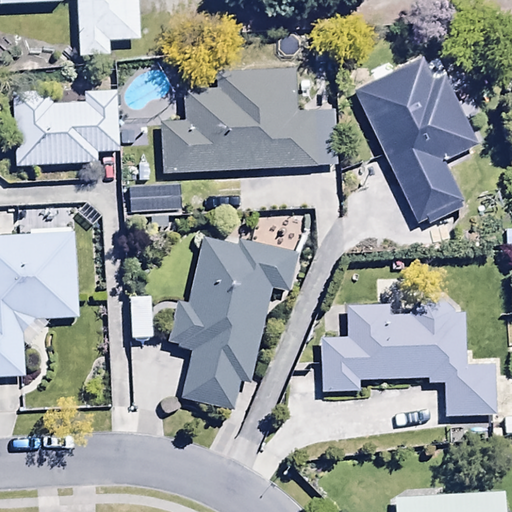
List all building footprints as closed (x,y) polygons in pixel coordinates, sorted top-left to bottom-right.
[(157,0),(72,0),(75,37),(160,32),(157,0)] [(192,0),(174,0),(175,31),(192,31),(192,0)] [(334,35),(314,36),(315,66),(335,65),(334,35)] [(160,128),(162,180),(337,170),(335,115),(296,117),(294,75),(216,79),(217,95),(185,97),(186,127),(160,128)] [(444,82),(365,119),(417,228),(463,206),(444,166),(473,153),(465,135),(469,133),(465,125),(479,119),(460,78),(446,84),(444,82)] [(51,97),(14,97),(15,172),(98,170),(98,158),(119,157),(117,97),(86,98),(86,108),(52,109),(51,97)] [(180,190),(128,192),(129,217),(181,215),(180,190)] [(19,241),(0,241),(0,383),(24,382),(22,338),(34,326),(78,324),(74,233),(67,234),(67,222),(18,224),(19,241)] [(204,244),(187,309),(178,306),(167,349),(194,356),(182,402),(235,416),(242,387),(250,389),(275,293),(288,296),(297,260),(240,246),(238,252),(204,244)] [(345,344),(321,344),(322,398),(360,398),(360,386),(429,385),(429,389),(444,389),(444,423),(496,422),(495,370),(466,371),(466,318),(454,319),(441,303),(421,303),(409,321),(389,321),(389,310),(345,310),(345,344)] [(505,511),(506,500),(396,503),(395,511),(505,511)]
